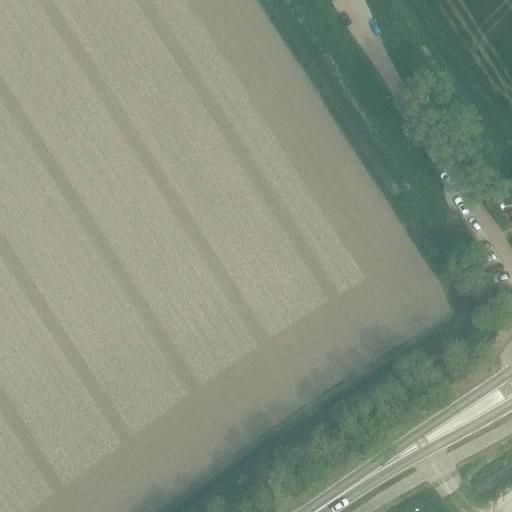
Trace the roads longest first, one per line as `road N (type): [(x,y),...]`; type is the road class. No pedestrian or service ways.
road 1 (unclassified): [(511,263),(341,0)]
road 2 (secondary): [(511,370),(342,493)]
road 3 (secondary): [(342,493),(511,402)]
